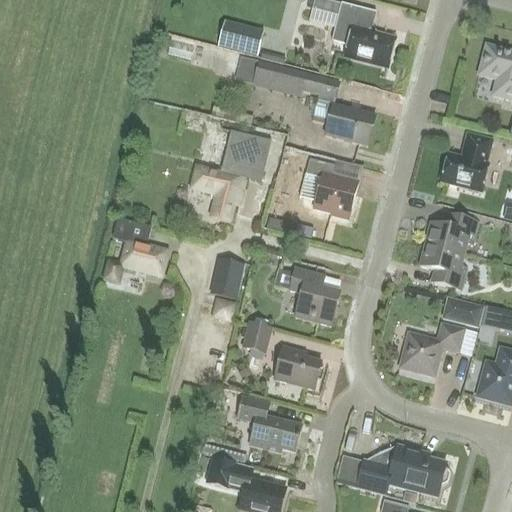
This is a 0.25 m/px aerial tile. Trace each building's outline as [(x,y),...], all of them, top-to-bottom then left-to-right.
[(314,0),(311,14),(309,23),(328,28),(334,4),(319,0),(314,0)] [(388,70),(395,42),(371,36),(376,15),(341,6),(331,44),(348,48),(345,59),(388,70)] [(257,59),(264,33),(225,23),(218,49),(257,59)] [(511,54),(486,48),(479,77),(497,82),(493,98),(511,102),(511,54)] [(256,82),(319,98),(312,124),(327,128),(325,139),(367,149),(375,118),(334,108),(339,86),(260,66),(256,82)] [(230,134),(220,174),(196,168),(190,191),(215,197),(210,220),(230,225),(234,207),(239,208),(246,180),(262,184),(271,144),(230,134)] [(486,166),(492,143),(467,136),(461,160),(448,156),(440,185),(481,196),(489,167),(486,166)] [(349,223),(358,185),(332,178),(335,168),(309,162),(305,177),(299,201),(315,205),(313,212),(331,217),(331,219),(349,223)] [(246,215),(262,216),(263,201),(247,200),(246,215)] [(425,247),(464,257),(467,246),(473,247),(478,224),(449,217),(445,229),(430,225),(425,247)] [(112,242),(127,246),(121,268),(160,278),(166,254),(146,249),(150,230),(117,222),(112,242)] [(461,269),(464,257),(425,247),(419,269),(434,273),(431,285),(461,293),(467,271),(461,269)] [(245,266),(217,260),(209,296),(237,302),(245,266)] [(108,264),(104,283),(117,286),(121,267),(108,264)] [(295,272),(289,293),(301,296),(295,320),(331,329),(340,296),(315,289),(318,278),(295,272)] [(484,310),(447,300),(441,322),(478,331),(484,310)] [(212,321),(233,326),(238,306),(217,301),(212,321)] [(242,351),(266,358),(273,331),(248,325),(242,351)] [(458,356),(464,333),(441,327),(437,343),(408,335),(399,371),(435,381),(442,352),(458,356)] [(314,393),(321,365),(295,358),(296,353),(283,350),(274,383),(314,393)] [(511,353),(499,350),(494,366),(485,364),(476,400),(511,409),(511,408),(511,353)] [(295,455),(302,428),(266,419),(269,407),(242,400),(237,421),(255,426),(249,448),(281,456),(282,452),(295,455)] [(207,446),(204,458),(244,468),(247,456),(207,446)] [(444,472),(446,466),(420,459),(421,455),(397,448),(391,470),(363,463),(356,490),(386,498),(388,487),(437,499),(441,487),(442,488),(447,484),(449,477),(446,473),(444,472)] [(353,463),(344,460),(337,485),(347,488),(353,463)] [(280,511),(286,491),(252,483),(254,472),(212,461),(206,486),(243,496),(239,511),(280,511)] [(408,511),(409,509),(384,503),(381,511),(408,511)]
